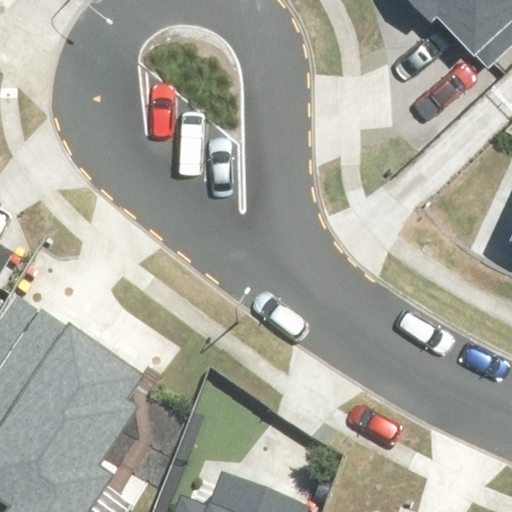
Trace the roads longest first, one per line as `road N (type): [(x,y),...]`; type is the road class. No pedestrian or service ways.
road 1 (residential): [(511,403),(342,308),(264,238),(199,74)]
road 2 (residential): [(199,74),(70,52),(10,0)]
